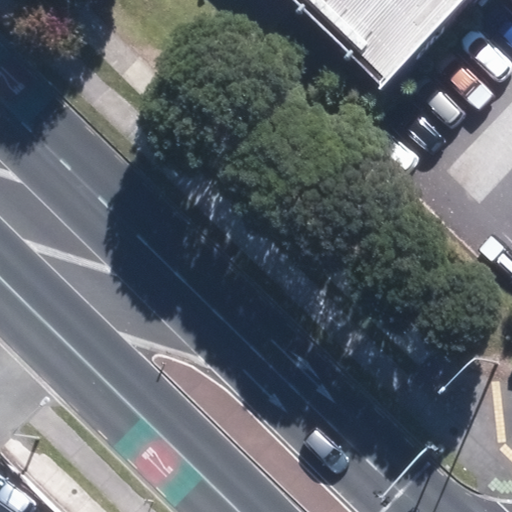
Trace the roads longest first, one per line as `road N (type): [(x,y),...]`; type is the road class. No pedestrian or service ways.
road 1 (primary): [(0,97),(420,511)]
road 2 (primary): [(245,511),(0,275)]
